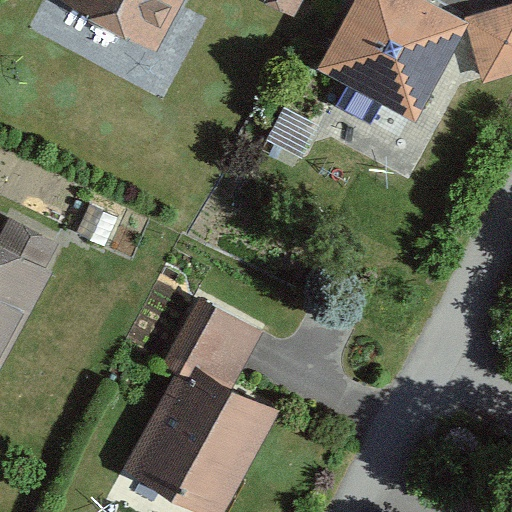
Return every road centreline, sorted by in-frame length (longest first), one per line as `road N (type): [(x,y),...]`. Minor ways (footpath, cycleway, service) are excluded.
road 1 (residential): [(432,370),(511,214)]
road 2 (residential): [(359,511),(432,370)]
